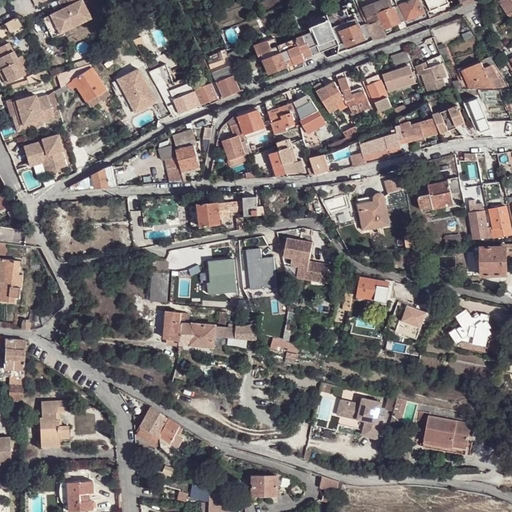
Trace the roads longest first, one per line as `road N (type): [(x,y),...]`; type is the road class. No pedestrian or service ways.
road 1 (residential): [(40,195),(192,116),(491,0)]
road 2 (residential): [(55,270),(322,219),(364,270),(511,304)]
road 3 (residential): [(94,369),(213,440),(351,481),(474,488),(511,501)]
road 4 (residential): [(207,187),(359,175),(511,144)]
road 5 (residential): [(207,187),(219,115),(430,33)]
road 6 (residential): [(40,195),(207,187)]
road 7 (residential): [(94,369),(121,406),(128,511)]
